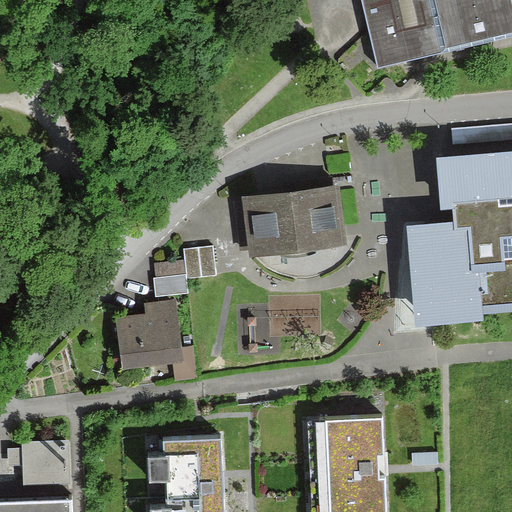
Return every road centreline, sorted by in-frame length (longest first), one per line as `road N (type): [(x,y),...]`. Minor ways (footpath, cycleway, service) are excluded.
road 1 (residential): [(0,400),(132,251),(216,171),(357,111),(511,101)]
road 2 (track): [(132,251),(70,156),(48,99),(70,26),(87,0)]
